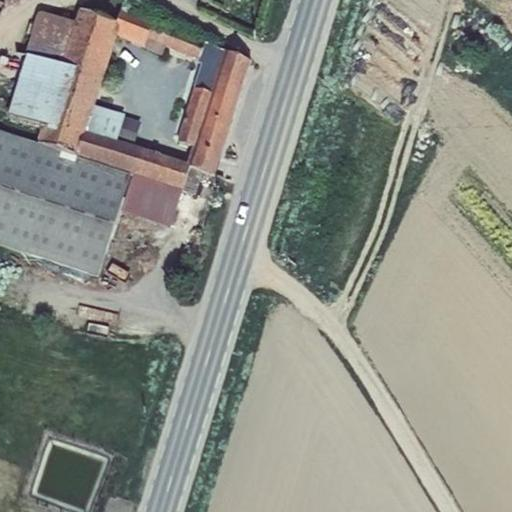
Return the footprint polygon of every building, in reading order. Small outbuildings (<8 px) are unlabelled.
[(123,10),(118,24),(82,12),(77,26),(63,68),(78,73),(59,138),(42,132),(38,147),(134,178),(183,193),(185,194),(192,171),(205,175),(217,180),(254,65),(225,53),(211,96),(195,90),(178,145),(194,150),(189,166),(135,149),(118,145),(88,135),(97,107),(119,40),(145,50),(149,40),(153,26),(154,23),(123,10)] [(63,68),(77,26),(43,15),(39,16),(27,55),(28,58),(63,68)] [(200,64),(206,46),(153,26),(149,40),(167,48),(166,49),(200,64)] [(149,40),(145,50),(163,58),(166,49),(167,48),(149,40)] [(203,67),(195,90),(211,96),(225,53),(206,46),(200,64),(199,65),(203,67)] [(78,73),(63,68),(28,58),(8,122),(42,132),(59,138),(78,73)] [(88,135),(118,145),(126,119),(127,117),(97,107),(88,135)] [(142,124),(126,119),(118,145),(135,149),(142,124)] [(134,178),(38,147),(0,134),(0,249),(99,282),(121,214),(134,178)] [(192,171),(185,194),(198,198),(205,175),(192,171)] [(134,178),(121,214),(172,231),(183,193),(134,178)]
